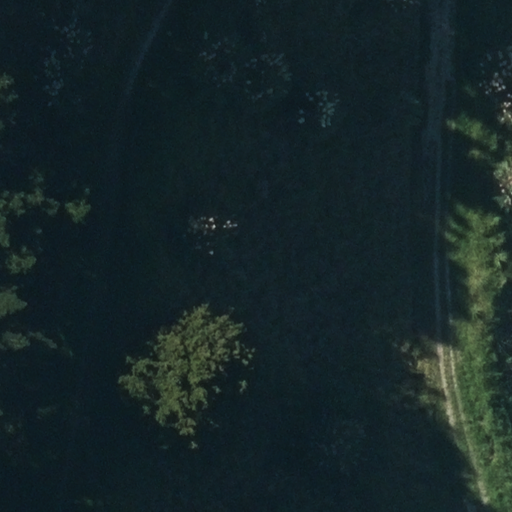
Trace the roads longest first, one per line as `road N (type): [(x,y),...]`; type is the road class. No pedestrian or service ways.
road 1 (track): [(176,0),(129,110),(65,511)]
road 2 (track): [(480,511),(450,435),(443,373),(447,0)]
